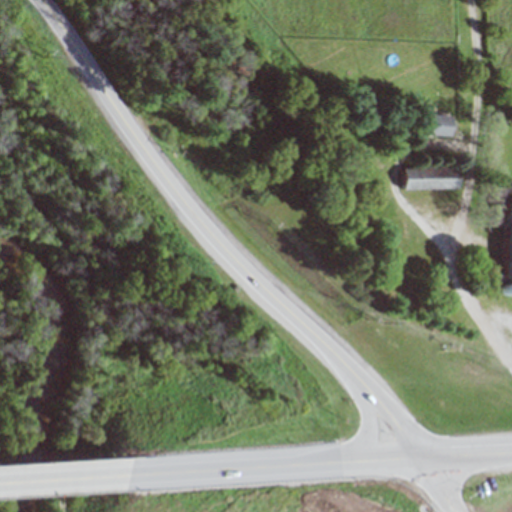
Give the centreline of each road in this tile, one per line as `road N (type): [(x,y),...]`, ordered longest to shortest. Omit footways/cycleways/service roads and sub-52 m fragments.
road 1 (secondary): [(38,0),(205,225),(344,363)]
road 2 (primary): [(452,511),(468,493),(472,460),(454,430),(423,417),(390,427),(369,455),(370,489),(387,511)]
road 3 (primary): [(114,476),(270,467)]
